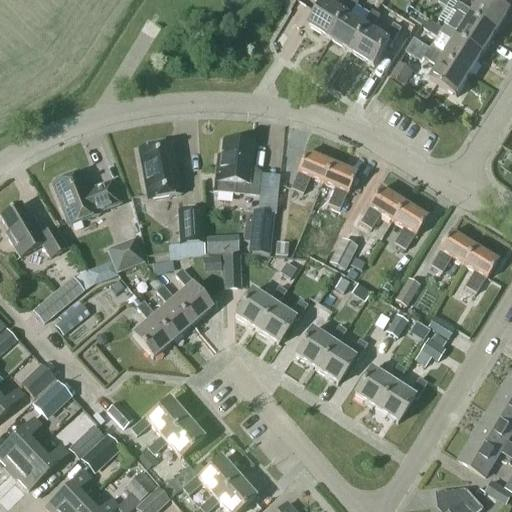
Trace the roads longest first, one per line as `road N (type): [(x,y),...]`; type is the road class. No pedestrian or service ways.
road 1 (residential): [(459,189),(347,127),(296,110),(220,101),(99,116),(0,163)]
road 2 (residential): [(374,511),(511,299)]
road 3 (residential): [(358,511),(229,364)]
